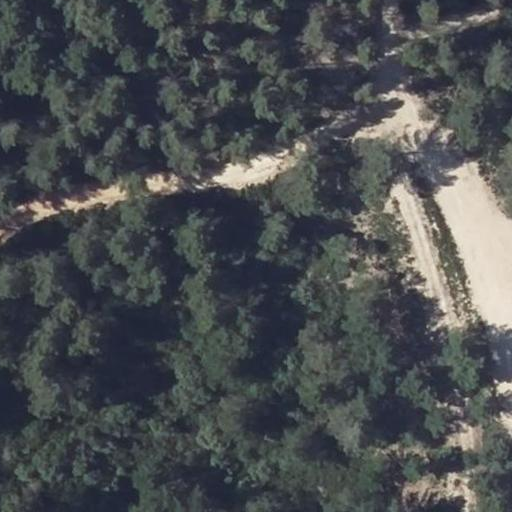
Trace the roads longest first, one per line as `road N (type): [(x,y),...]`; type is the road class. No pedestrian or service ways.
road 1 (track): [(467,511),(451,335),(399,190),(402,128),(383,99),(385,0)]
road 2 (track): [(0,222),(89,188),(217,170),(285,148),(383,99)]
